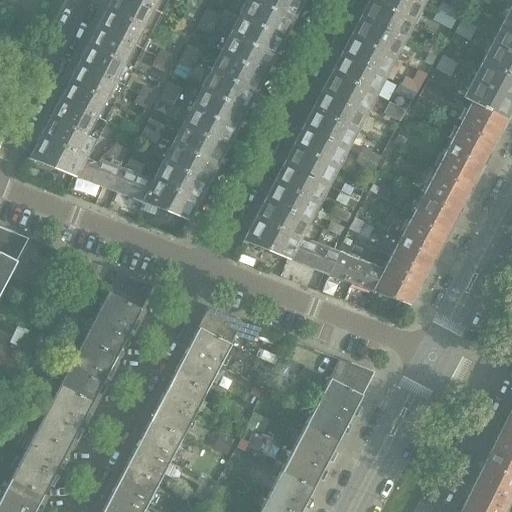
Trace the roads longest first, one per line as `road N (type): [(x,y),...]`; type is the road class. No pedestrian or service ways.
road 1 (residential): [(200,267),(342,0)]
road 2 (residential): [(72,511),(200,267)]
road 3 (residential): [(434,356),(200,267)]
road 4 (residential): [(200,267),(0,187)]
road 5 (residential): [(0,158),(82,0)]
road 6 (residential): [(352,511),(434,356)]
road 7 (residential): [(434,356),(511,206)]
road 8 (residential): [(428,511),(492,382)]
